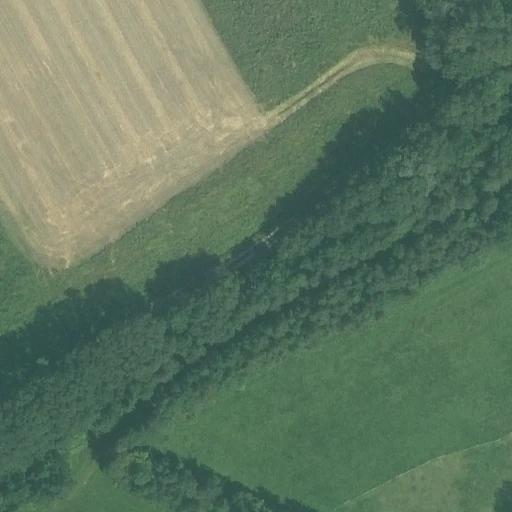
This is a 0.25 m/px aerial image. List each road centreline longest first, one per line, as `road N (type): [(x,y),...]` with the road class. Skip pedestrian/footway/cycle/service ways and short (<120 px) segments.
road 1 (track): [(0,412),(483,74),(511,42)]
road 2 (track): [(511,167),(123,409)]
